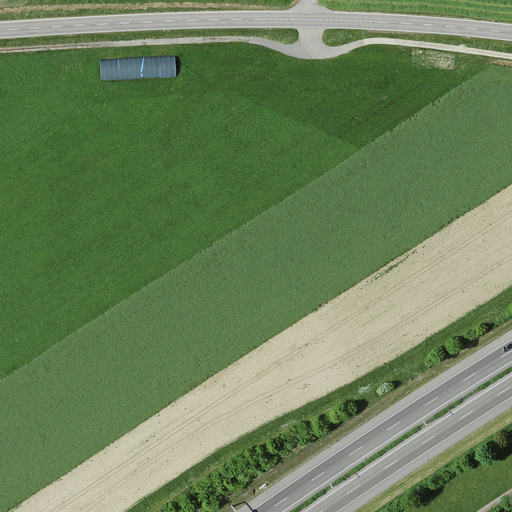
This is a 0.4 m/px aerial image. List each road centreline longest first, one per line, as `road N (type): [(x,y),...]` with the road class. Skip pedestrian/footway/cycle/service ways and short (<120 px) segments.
road 1 (track): [(0,50),(234,38),(309,54),(372,40),(511,56)]
road 2 (tertiary): [(0,30),(309,19),(511,32)]
road 3 (motorway): [(511,350),(266,511)]
road 4 (motorway): [(321,511),(511,386)]
